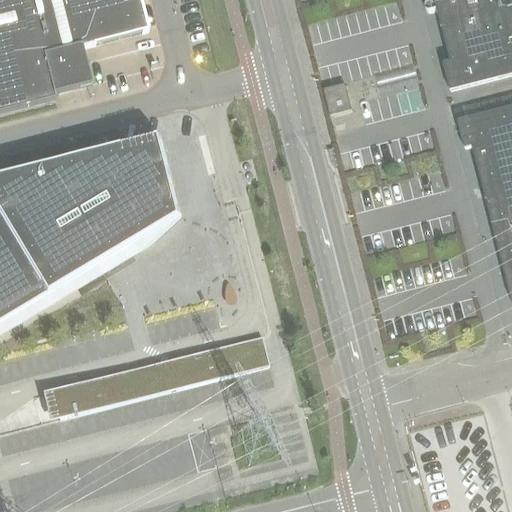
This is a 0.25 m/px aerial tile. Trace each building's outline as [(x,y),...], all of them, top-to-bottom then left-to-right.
[(0,0),(0,116),(54,103),(53,98),(91,89),(81,51),(95,48),(141,36),(148,35),(147,32),(146,33),(139,6),(141,6),(139,0),(0,0)] [(511,0),(434,0),(436,5),(428,7),(427,7),(426,8),(426,9),(425,10),(425,11),(425,12),(426,13),(426,14),(427,15),(428,15),(429,16),(430,15),(438,14),(452,67),(444,69),(451,97),(511,81),(511,0)] [(324,94),(330,120),(352,114),(345,88),(324,94)] [(466,154),(473,152),(511,304),(511,113),(468,124),(459,127),(464,145),(466,154)] [(160,141),(0,182),(0,327),(77,281),(146,240),(153,244),(180,220),(179,218),(178,218),(159,144),(160,143),(160,141)] [(261,341),(50,395),(50,396),(51,397),(57,422),(57,423),(58,424),(269,370),(261,341)]
